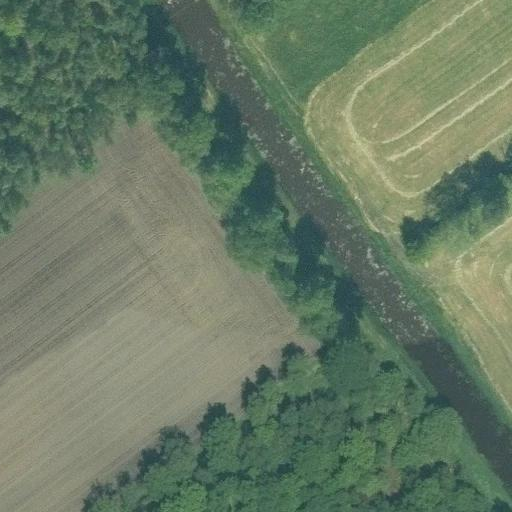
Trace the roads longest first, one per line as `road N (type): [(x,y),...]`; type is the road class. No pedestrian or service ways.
road 1 (track): [(160,23),(385,345),(161,511)]
road 2 (track): [(385,345),(500,511)]
road 3 (track): [(160,23),(137,28),(0,9)]
